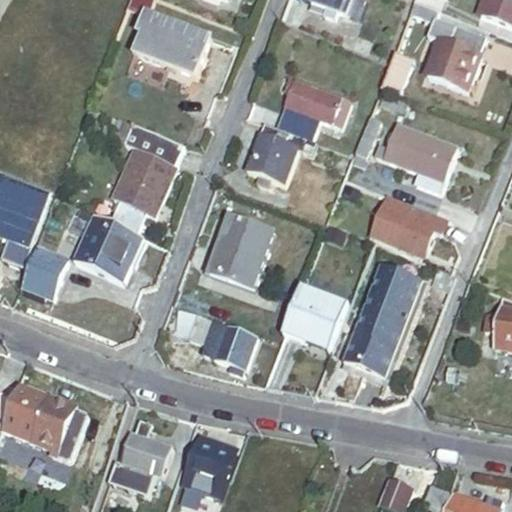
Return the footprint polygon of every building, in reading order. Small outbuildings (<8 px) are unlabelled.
[(167,9),(143,0),(140,0),(134,16),(150,22),(160,26),(167,9)] [(353,5),(339,0),(317,0),(315,7),(329,12),(328,15),(335,17),(336,15),(347,19),(351,11),(353,5)] [(428,15),(434,0),(422,0),(418,11),(428,15)] [(439,19),(446,0),(434,0),(428,15),(439,19)] [(511,33),(511,0),(476,0),(477,0),(486,3),(479,21),(485,23),(511,33)] [(441,28),(444,21),(439,19),(428,15),(418,11),(416,18),(441,28)] [(223,50),(160,26),(152,46),(159,49),(152,67),(202,86),(208,88),(223,50)] [(474,41),(441,28),(434,46),(445,50),(431,86),(438,88),(465,99),(472,102),(493,48),(474,41)] [(159,49),(152,46),(145,64),(142,73),(198,95),(202,86),(152,67),(159,49)] [(406,98),(418,66),(420,61),(404,55),(390,92),(406,98)] [(292,99),(278,136),(313,149),(321,128),(341,136),(352,107),(293,84),(287,97),(292,99)] [(409,122),(412,114),(386,103),(383,112),(409,122)] [(347,162),(354,165),(375,110),(364,106),(351,140),(355,141),(347,162)] [(371,166),(389,120),(378,115),(360,161),(371,166)] [(100,140),(113,145),(115,138),(131,145),(127,155),(137,160),(117,210),(124,213),(116,234),(138,243),(141,245),(150,224),(156,225),(184,155),(107,123),(100,140)] [(348,180),(354,165),(347,162),(313,149),(278,136),(267,131),(249,177),(264,183),(261,190),(268,193),(271,185),(286,191),(300,156),(313,161),(312,166),(348,180)] [(402,132),(394,152),(456,176),(464,156),(402,132)] [(456,176),(394,152),(394,154),(383,150),(378,164),(422,181),(418,191),(446,202),(456,176)] [(8,185),(4,196),(51,214),(55,203),(8,185)] [(51,214),(4,196),(0,206),(0,243),(13,249),(34,257),(51,214)] [(350,235),(358,215),(358,214),(344,209),(336,229),(350,235)] [(422,224),(425,219),(414,215),(412,221),(422,224)] [(450,248),(456,231),(425,219),(422,224),(412,221),(410,228),(391,221),(380,250),(401,258),(404,251),(415,255),(432,262),(439,244),(450,248)] [(95,236),(98,228),(84,222),(80,230),(95,236)] [(233,233),(214,282),(258,299),(280,242),(236,225),(233,233)] [(138,243),(116,234),(98,228),(95,236),(80,275),(127,294),(135,272),(128,269),(138,243)] [(207,280),(214,282),(233,233),(226,230),(207,280)] [(146,246),(141,245),(138,243),(128,269),(135,272),(146,246)] [(34,257),(13,249),(6,268),(26,276),(34,257)] [(404,251),(401,258),(413,263),(415,255),(404,251)] [(65,269),(38,259),(28,285),(49,293),(55,295),(65,269)] [(395,383),(431,289),(390,273),(354,368),(395,383)] [(43,307),(49,293),(28,285),(23,299),(43,307)] [(354,320),(307,301),(288,348),(310,356),(312,349),(339,359),(354,320)] [(511,304),(505,302),(502,315),(511,317),(511,304)] [(511,317),(502,315),(500,325),(488,322),(484,340),(496,343),(492,359),(511,363),(511,317)] [(201,322),(184,316),(175,339),(192,346),(201,322)] [(223,331),(201,322),(192,346),(207,352),(211,343),(217,345),(223,331)] [(247,384),(262,346),(223,331),(217,345),(210,363),(236,373),(234,379),(247,384)] [(312,349),(310,356),(336,367),(339,359),(312,349)] [(20,403),(7,438),(40,450),(27,481),(38,485),(50,453),(72,460),(71,464),(78,467),(82,465),(96,423),(94,419),(85,416),(86,413),(57,403),(24,391),(20,403)] [(0,435),(7,438),(20,403),(4,397),(0,408),(0,435)] [(162,426),(148,422),(143,436),(157,440),(162,426)] [(167,479),(178,447),(157,440),(143,436),(138,434),(128,465),(164,478),(167,479)] [(242,454),(208,444),(195,489),(228,499),(242,454)] [(128,465),(124,464),(117,486),(157,500),(164,478),(128,465)] [(397,486),(386,511),(414,511),(421,496),(397,486)] [(448,511),(453,502),(435,494),(427,511),(448,511)] [(503,511),(505,503),(490,499),(488,508),(455,498),(451,511),(503,511)]
